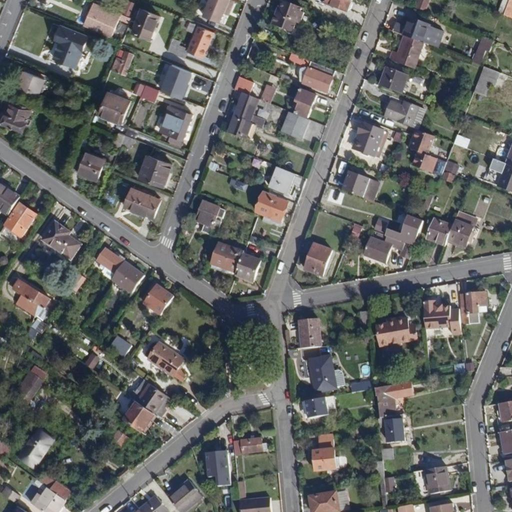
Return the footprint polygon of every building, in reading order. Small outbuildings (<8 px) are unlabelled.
[(126,0),(122,12),(131,15),(135,2),(128,0),(126,0)] [(210,0),(204,16),(220,23),(224,14),(227,7),(228,8),(231,0),(230,0),(210,0)] [(227,7),(224,14),(229,16),(235,2),(231,0),(228,8),(227,7)] [(317,0),(347,11),(351,0),(317,0)] [(418,8),(426,11),(430,0),(419,0),(419,1),(420,1),(418,8)] [(504,0),(499,14),(504,16),(510,0),(504,0)] [(272,25),(293,33),(297,24),(300,25),(304,14),(301,13),(303,9),(284,2),(281,10),(279,16),(276,15),(272,25)] [(133,33),(151,40),(160,16),(142,10),(133,33)] [(92,29),(112,37),(118,24),(110,20),(111,18),(100,13),(92,29)] [(116,21),(129,26),(131,19),(119,14),(116,21)] [(438,50),(444,33),(430,28),(431,26),(411,19),(407,28),(397,25),(393,32),(406,37),(426,44),(438,50)] [(54,60),(76,69),(89,38),(62,27),(56,41),(61,44),(54,60)] [(188,52),(203,58),(214,33),(199,27),(188,52)] [(390,60),(415,70),(426,44),(406,37),(399,54),(394,52),(390,60)] [(485,52),(489,53),(494,42),(484,38),(477,55),(483,57),(485,52)] [(169,52),(182,57),(186,49),(172,43),(169,52)] [(113,70),(126,75),(134,55),(127,52),(123,61),(118,59),(113,70)] [(302,83),(329,93),(336,72),(296,56),(294,63),(305,68),(302,69),(301,73),(302,83)] [(140,65),(146,68),(149,59),(143,57),(140,65)] [(146,68),(151,70),(154,61),(149,59),(146,68)] [(194,73),(170,63),(160,88),(183,98),(194,73)] [(491,86),(494,88),(500,74),(483,68),(474,93),(486,98),(491,86)] [(380,86),(402,94),(409,77),(387,69),(380,86)] [(17,92),(38,100),(46,80),(26,72),(17,92)] [(292,84),(294,80),(283,75),(281,80),(292,84)] [(267,87),(277,90),(281,80),(272,76),(267,87)] [(142,97),(155,103),(160,91),(147,85),(142,97)] [(262,101),(271,105),(277,90),(267,87),(262,101)] [(297,114),(308,119),(318,97),(302,90),(297,103),(300,105),(297,114)] [(101,116),(123,125),(132,102),(110,93),(101,116)] [(264,120),(253,116),(256,108),(241,102),(239,107),(235,105),(233,112),(237,113),(235,118),(237,119),(237,121),(256,129),(257,126),(262,128),(264,120)] [(417,130),(417,131),(423,115),(420,114),(422,109),(405,102),(402,109),(389,104),(384,118),(417,130)] [(33,120),(30,118),(33,110),(23,105),(21,109),(13,105),(9,116),(6,115),(1,125),(23,134),(27,124),(31,126),(33,120)] [(172,143),(182,146),(194,115),(171,107),(162,132),(174,137),(172,143)] [(283,132),(302,139),(310,121),(292,113),(283,132)] [(232,133),(251,140),(256,129),(237,121),(232,133)] [(357,149),(369,154),(378,130),(366,125),(363,133),(361,132),(360,133),(363,134),(359,144),(359,143),(357,149)] [(354,149),(380,159),(389,134),(378,130),(369,154),(357,149),(359,143),(357,143),(354,149)] [(437,159),(428,156),(435,137),(417,131),(417,130),(409,149),(419,153),(413,166),(432,174),(437,159)] [(123,144),(126,136),(120,133),(116,142),(123,144)] [(454,144),(465,148),(468,139),(457,135),(454,144)] [(123,144),(133,147),(136,140),(126,136),(123,144)] [(80,174),(98,181),(107,160),(88,153),(80,174)] [(140,179),(165,188),(173,166),(149,156),(140,179)] [(449,161),(445,171),(456,175),(460,166),(449,161)] [(498,187),(511,191),(511,166),(507,165),(506,164),(498,187)] [(216,171),(223,174),(225,169),(218,166),(216,171)] [(271,187),(287,194),(295,174),(279,168),(271,187)] [(456,175),(445,171),(442,178),(453,182),(456,175)] [(343,191),(364,198),(371,180),(350,172),(343,191)] [(364,198),(373,202),(380,183),(371,180),(364,198)] [(0,187),(0,209),(9,215),(21,197),(2,184),(0,187)] [(155,220),(162,201),(133,189),(125,208),(155,220)] [(258,213),(282,223),(289,204),(276,199),(277,197),(265,192),(258,213)] [(423,207),(428,209),(432,198),(427,196),(423,207)] [(203,232),(216,237),(226,211),(205,203),(197,222),(206,226),(203,232)] [(7,225),(23,236),(38,215),(21,204),(7,225)] [(448,241),(465,247),(476,221),(458,214),(454,226),(448,241)] [(495,215),(493,224),(503,227),(505,218),(495,215)] [(405,243),(413,246),(423,220),(411,216),(403,236),(389,231),(387,237),(405,243)] [(428,240),(441,245),(449,225),(435,220),(428,240)] [(45,240),(72,258),(82,244),(69,236),(71,233),(57,223),(45,240)] [(355,224),(352,233),(360,235),(363,226),(355,224)] [(446,247),(448,241),(454,226),(449,225),(441,245),(446,247)] [(385,243),(373,238),(368,252),(388,260),(393,246),(402,249),(400,256),(409,260),(414,247),(413,246),(405,243),(387,237),(385,243)] [(245,254),(245,253),(221,243),(213,264),(238,274),(245,254)] [(305,270),(323,276),(333,251),(315,244),(305,270)] [(116,274),(125,261),(107,249),(99,261),(106,267),(116,274)] [(237,276),(254,283),(263,261),(245,254),(238,274),(237,276)] [(114,280),(133,294),(145,276),(126,262),(114,280)] [(112,280),(116,274),(106,267),(103,272),(105,274),(104,275),(112,280)] [(71,288),(76,292),(86,278),(81,274),(71,288)] [(146,304),(162,315),(175,296),(159,285),(146,304)] [(50,303),(52,301),(29,286),(24,294),(39,304),(52,313),(57,307),(50,303)] [(462,324),(479,323),(479,313),(479,307),(487,307),(486,292),(461,295),(462,324)] [(17,304),(35,315),(39,304),(24,294),(17,304)] [(450,307),(442,308),(438,308),(438,306),(435,307),(435,302),(424,303),(427,330),(452,328),(450,311),(450,307)] [(462,335),(460,310),(450,311),(452,328),(452,336),(462,335)] [(362,329),(370,328),(368,312),(361,313),(362,329)] [(36,318),(32,328),(42,332),(46,323),(36,318)] [(303,350),(323,346),(320,319),(300,322),(303,350)] [(401,343),(417,341),(416,333),(410,334),(409,327),(408,319),(397,321),(397,319),(387,321),(387,325),(377,326),(380,346),(390,345),(390,347),(402,345),(401,343)] [(34,339),(38,332),(32,327),(27,334),(34,339)] [(111,347),(126,357),(133,347),(118,337),(111,347)] [(24,349),(14,343),(10,350),(22,355),(24,349)] [(183,382),(184,379),(163,365),(167,359),(181,368),(186,360),(160,343),(149,360),(183,382)] [(86,363),(95,367),(100,357),(91,352),(86,363)] [(339,372),(335,372),(332,356),(310,360),(313,377),(316,376),(319,393),(338,389),(338,386),(346,385),(344,376),(341,372),(339,372)] [(184,379),(188,374),(180,369),(181,368),(167,359),(163,365),(184,379)] [(38,388),(43,381),(32,373),(27,380),(38,388)] [(15,396),(26,404),(38,388),(27,380),(15,396)] [(353,393),(376,389),(375,381),(351,386),(353,393)] [(396,399),(412,396),(410,383),(376,389),(376,396),(378,396),(380,419),(398,416),(397,408),(393,408),(393,399),(396,399)] [(139,403),(155,415),(168,396),(152,385),(139,403)] [(452,405),(463,403),(467,393),(460,390),(457,398),(452,399),(452,405)] [(143,432),(155,415),(139,403),(133,398),(127,406),(133,410),(126,420),(143,432)] [(310,418),(329,415),(326,398),(307,401),(310,418)] [(503,422),(511,420),(511,402),(500,404),(503,422)] [(389,443),(405,441),(403,415),(398,416),(380,419),(379,419),(379,428),(387,427),(389,443)] [(505,455),(511,453),(511,430),(502,433),(505,455)] [(32,443),(44,452),(53,440),(40,431),(32,443)] [(114,439),(124,446),(130,439),(120,432),(114,439)] [(316,471),(324,470),(327,470),(337,469),(337,472),(340,469),(338,457),(335,457),(333,436),(320,437),(321,451),(314,451),(316,471)] [(236,456),(268,451),(267,444),(263,444),(262,437),(234,442),(236,456)] [(22,457),(34,466),(44,452),(32,443),(22,457)] [(382,448),(383,460),(394,459),(394,448),(382,448)] [(219,486),(232,485),(229,451),(207,453),(209,478),(218,477),(219,486)] [(431,494),(451,490),(447,467),(427,471),(431,494)] [(385,488),(394,487),(394,477),(384,479),(385,488)] [(67,500),(73,492),(54,479),(49,488),(67,500)] [(387,509),(385,493),(385,488),(384,479),(379,480),(382,510),(387,509)] [(200,493),(194,498),(188,490),(194,485),(190,480),(168,497),(180,511),(186,511),(204,498),(200,493)] [(237,482),(239,496),(247,495),(244,480),(237,482)] [(492,492),(505,490),(504,482),(491,484),(492,492)] [(194,498),(200,493),(194,485),(188,490),(194,498)] [(44,511),(58,511),(67,500),(49,488),(36,506),(44,511)] [(19,505),(23,498),(11,489),(6,496),(19,505)] [(314,511),(332,511),(340,511),(337,493),(312,498),(314,511)] [(141,511),(169,511),(157,496),(140,510),(141,511)] [(271,511),(270,498),(240,501),(241,511),(271,511)] [(456,511),(454,511),(452,503),(431,507),(431,511),(456,511)]
